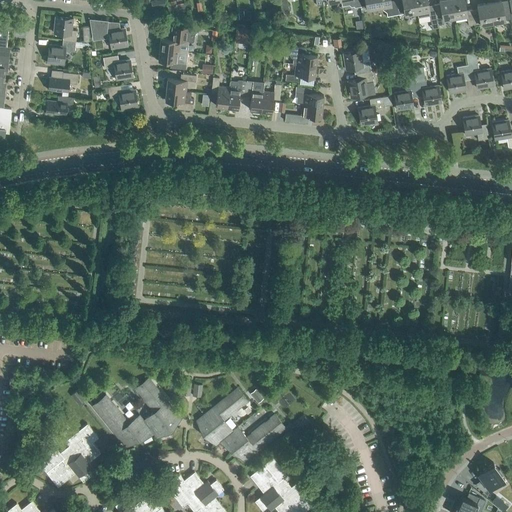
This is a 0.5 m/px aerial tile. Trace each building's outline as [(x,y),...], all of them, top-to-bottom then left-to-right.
[(280,0),(283,13),(289,12),(286,0),(280,0)] [(358,0),(360,7),(366,6),(367,9),(379,7),(386,12),(387,16),(392,15),(398,14),(395,0),(392,0),(390,1),(389,0),(358,0)] [(417,14),(414,0),(395,0),(398,14),(404,13),(405,16),(417,14)] [(437,20),(434,4),(428,5),(426,0),(414,0),(417,14),(429,11),(431,21),(437,20)] [(455,18),(451,0),(439,0),(440,3),(434,4),(437,20),(443,19),(443,20),(455,18)] [(463,0),(451,0),(455,18),(467,16),(469,26),(474,25),(472,9),(466,10),(463,0)] [(507,0),(504,0),(501,1),(501,0),(489,2),(493,22),(505,20),(510,19),(509,14),(507,0)] [(176,2),(167,3),(168,8),(168,9),(168,12),(177,11),(177,9),(176,4),(176,2)] [(493,22),(489,2),(477,4),(478,8),(472,9),(474,25),(481,23),(481,25),(493,22)] [(184,3),(176,4),(177,9),(177,11),(185,10),(184,3)] [(63,33),(63,39),(76,41),(77,30),(72,29),(73,18),(55,16),(53,32),(63,33)] [(127,45),(124,27),(120,28),(119,22),(95,20),(94,28),(92,28),(92,26),(92,27),(94,38),(94,37),(109,35),(111,48),(127,45)] [(190,31),(190,28),(173,25),(171,39),(160,37),(159,48),(179,51),(180,45),(189,46),(190,41),(194,42),(195,40),(196,33),(195,32),(190,31)] [(237,27),(236,27),(234,41),(251,42),(253,29),(245,28),(237,27)] [(75,51),(76,41),(63,39),(62,45),(49,44),(47,62),(63,63),(65,50),(75,51)] [(334,40),(335,48),(342,47),(340,39),(334,40)] [(9,46),(6,45),(6,46),(0,45),(0,76),(3,76),(4,67),(7,68),(9,46)] [(206,52),(214,53),(215,45),(207,45),(206,52)] [(296,63),(315,66),(316,55),(307,53),(307,51),(305,47),(285,45),(285,52),(289,52),(289,54),(293,59),(292,63),(295,64),(296,63)] [(178,57),(179,51),(159,48),(158,60),(173,61),(172,67),(186,69),(186,63),(184,62),(184,60),(178,57)] [(371,71),(369,60),(368,50),(361,51),(361,50),(343,53),(346,69),(354,67),(355,73),(357,73),(356,73),(371,71)] [(477,63),(475,52),(467,53),(468,64),(477,63)] [(132,76),(130,64),(130,59),(119,60),(118,54),(103,57),(105,68),(115,66),(117,79),(132,76)] [(511,61),(510,62),(511,69),(500,71),(503,88),(511,86),(511,61)] [(479,69),(478,64),(478,62),(477,63),(468,64),(467,64),(470,79),(476,78),(477,88),(493,85),(490,67),(479,69)] [(314,77),(315,66),(296,63),(295,64),(294,74),(286,73),(285,80),(299,81),(299,75),(314,77)] [(203,72),(213,73),(213,65),(204,64),(203,72)] [(470,79),(467,64),(457,66),(458,73),(447,75),(450,92),(465,90),(464,80),(470,79)] [(425,105),(441,102),(438,84),(427,86),(423,66),(413,67),(415,77),(416,83),(415,83),(417,96),(423,95),(425,105)] [(77,83),(78,73),(63,71),(62,78),(49,76),(48,89),(62,91),(68,91),(69,83),(77,83)] [(373,81),(371,71),(356,73),(357,73),(357,79),(348,81),(350,96),(368,93),(366,82),(373,81)] [(195,81),(196,75),(183,73),(182,79),(167,78),(166,89),(186,91),(187,80),(195,81)] [(227,106),(229,87),(218,85),(219,77),(213,77),(211,90),(217,90),(216,105),(227,106)] [(245,94),(247,80),(243,80),(241,77),(237,80),(230,80),(229,87),(227,106),(238,108),(240,93),(245,94)] [(261,110),(263,90),(252,89),(253,81),(247,80),(245,94),(251,94),(250,109),(261,110)] [(274,92),(263,90),(261,110),(272,111),(273,97),(279,97),(281,84),(275,83),(274,92)] [(415,83),(410,84),(405,85),(405,90),(394,92),(397,109),(413,107),(411,97),(417,96),(415,83)] [(121,84),(108,87),(105,87),(106,93),(109,93),(110,98),(119,96),(122,109),(137,106),(134,89),(122,91),(121,84)] [(296,86),(295,92),(295,96),(298,96),(297,103),(302,103),(302,104),(322,106),(323,95),(309,93),(309,87),(296,86)] [(190,91),(186,91),(166,89),(165,100),(180,101),(179,108),(192,110),(193,103),(194,98),(189,98),(190,91)] [(73,105),(73,97),(68,96),(62,95),(58,95),(57,100),(47,99),(45,112),(65,114),(67,104),(73,105)] [(385,107),(384,102),(383,96),(370,98),(371,104),(358,107),(361,124),(377,122),(375,109),(385,107)] [(321,117),(322,106),(302,104),(301,114),(286,113),(285,120),(305,122),(306,115),(321,117)] [(11,108),(3,107),(0,106),(0,138),(4,138),(5,129),(8,130),(11,108)] [(477,140),(488,138),(486,123),(479,124),(478,114),(462,117),(465,135),(476,133),(477,140)] [(507,147),(511,146),(511,132),(510,133),(507,119),(491,121),(494,139),(505,137),(507,147)] [(131,207),(129,226),(142,228),(144,209),(131,207)] [(156,437),(182,417),(149,376),(134,387),(152,411),(143,418),(140,413),(129,421),(106,393),(92,405),(125,447),(153,433),(156,437)] [(190,395),(191,382),(183,381),(181,394),(190,395)] [(201,396),(202,384),(194,383),(193,395),(201,396)] [(244,461),(286,427),(274,412),(246,435),(238,424),(232,428),(225,419),(249,401),(237,386),(195,420),(215,445),(220,441),(244,461)] [(258,401),(263,397),(256,388),(251,392),(258,401)] [(86,399),(78,389),(71,394),(79,404),(86,399)] [(300,429),(309,421),(304,414),(294,422),(300,429)] [(87,423),(65,440),(69,445),(59,452),(57,449),(39,463),(57,486),(75,472),(83,481),(92,474),(88,468),(91,465),(88,462),(100,452),(92,442),(98,437),(87,423)] [(47,447),(52,443),(47,437),(42,441),(47,447)] [(291,486),(283,477),(287,474),(273,457),(264,464),(250,475),(264,493),(254,501),(262,510),(268,506),(270,509),(274,506),(279,511),(291,511),(294,509),(296,511),(303,511),(313,504),(295,483),(291,486)] [(292,461),(288,464),(292,469),(296,466),(299,464),(295,459),(292,461)] [(481,478),(473,483),(483,491),(505,476),(499,468),(498,469),(493,462),(486,466),(482,469),(482,470),(477,473),(481,478)] [(187,502),(195,511),(194,511),(227,511),(214,496),(224,488),(216,479),(210,483),(208,480),(204,483),(194,471),(184,479),(179,473),(165,484),(183,506),(187,502)] [(298,481),(301,485),(307,479),(304,475),(298,481)] [(163,486),(159,481),(152,486),(156,491),(163,486)] [(165,511),(161,507),(150,492),(132,506),(125,497),(115,505),(119,510),(117,511),(165,511)] [(457,504),(452,511),(479,511),(485,500),(484,499),(479,497),(469,492),(466,498),(461,495),(458,504),(457,504)] [(496,495),(491,501),(496,505),(501,500),(496,495)] [(56,511),(53,508),(48,511),(47,511),(45,509),(41,511),(32,500),(21,508),(17,502),(4,511),(56,511)]
